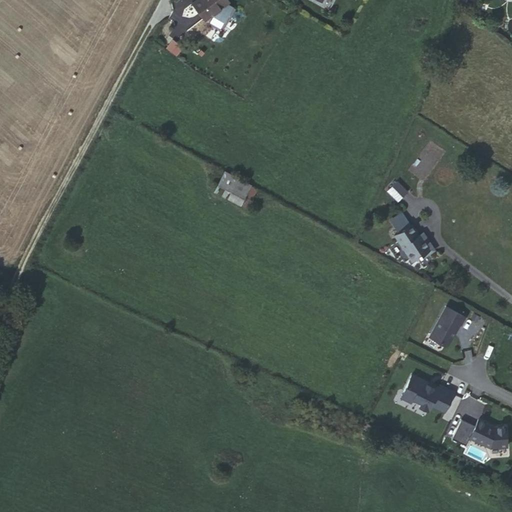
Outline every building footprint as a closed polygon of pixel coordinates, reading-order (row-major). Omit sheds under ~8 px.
[(227,0),(195,0),(192,3),(204,19),(228,2),(227,0)] [(173,39),(166,47),(177,56),(184,48),(173,39)] [(257,190),(224,172),(214,192),(248,208),(257,190)] [(389,192),(385,202),(395,206),(399,197),(389,192)] [(416,227),(396,233),(406,263),(418,259),(427,257),(423,242),(420,243),(419,239),(416,227)] [(424,238),(419,239),(420,243),(423,242),(427,257),(418,259),(418,262),(430,258),(424,238)] [(464,320),(467,313),(448,303),(429,336),(446,346),(449,345),(463,319),(464,320)] [(444,411),(453,392),(440,385),(438,389),(428,384),(428,383),(412,374),(401,397),(411,402),(413,398),(421,402),(419,406),(428,410),(431,404),(444,411)] [(505,425),(491,427),(484,423),(485,422),(478,419),(475,426),(461,419),(451,438),(465,445),(469,437),(490,447),(507,445),(505,425)]
